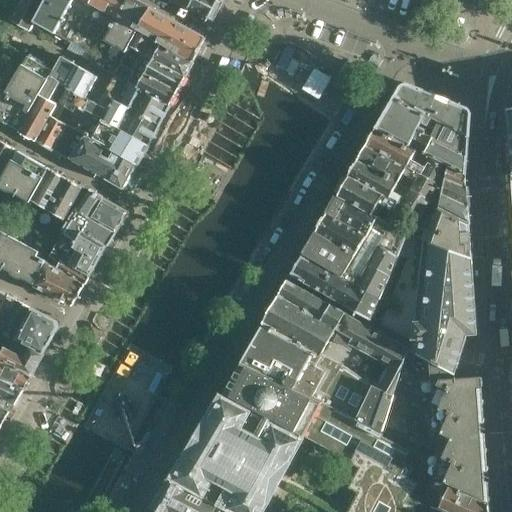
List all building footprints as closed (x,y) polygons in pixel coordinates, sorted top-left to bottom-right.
[(35,23),(47,0),(24,0),(12,22),(30,32),(35,23)] [(138,33),(151,8),(135,0),(47,0),(35,23),(71,43),(67,50),(115,77),(116,75),(117,73),(123,61),(129,51),(138,33)] [(214,21),(223,2),(218,0),(193,0),(190,8),(214,21)] [(206,39),(151,8),(138,33),(149,39),(156,43),(193,63),(194,63),(206,39)] [(193,63),(156,43),(152,51),(145,46),(149,39),(138,33),(129,51),(139,57),(141,53),(152,59),(185,77),(193,63)] [(0,87),(20,55),(0,43),(0,87)] [(185,77),(152,59),(147,68),(136,62),(139,57),(129,51),(123,61),(133,67),(140,70),(178,91),(186,78),(185,77)] [(0,120),(20,131),(50,79),(54,72),(28,57),(7,92),(0,88),(0,120)] [(67,88),(79,67),(62,58),(54,72),(50,79),(58,83),(67,88)] [(178,91),(140,70),(137,76),(125,70),(127,66),(132,69),(133,67),(123,61),(117,73),(116,75),(170,105),(178,91)] [(159,125),(105,96),(99,106),(84,98),(96,76),(79,67),(67,88),(59,103),(57,106),(65,110),(75,115),(79,107),(148,145),(159,125)] [(170,105),(116,75),(115,77),(111,85),(106,93),(105,96),(159,125),(170,105)] [(37,141),(57,106),(59,103),(50,98),(58,83),(50,79),(20,131),(37,141)] [(106,93),(111,85),(104,81),(99,89),(106,93)] [(468,138),(470,118),(471,113),(469,110),(406,84),(402,86),(377,129),(428,156),(432,158),(453,168),(465,175),(468,138)] [(54,150),(68,127),(69,125),(60,120),(65,110),(57,106),(37,141),(54,150)] [(148,145),(79,107),(75,115),(69,125),(68,127),(83,135),(137,165),(148,145)] [(70,159),(83,135),(68,127),(54,150),(70,159)] [(424,163),(428,156),(377,129),(368,146),(445,185),(448,178),(453,168),(432,158),(428,165),(424,163)] [(137,165),(83,135),(70,159),(106,179),(106,180),(124,190),(137,165)] [(0,176),(15,149),(0,141),(0,176)] [(445,185),(368,146),(359,161),(402,183),(416,190),(439,202),(442,194),(445,185)] [(35,201),(52,170),(19,152),(0,185),(32,203),(33,201),(35,201)] [(398,190),(402,183),(359,161),(350,177),(398,204),(421,217),(428,204),(431,206),(433,202),(437,204),(439,202),(416,190),(413,197),(398,190)] [(466,187),(465,175),(453,168),(448,178),(466,187)] [(50,211),(68,179),(52,170),(35,201),(50,211)] [(398,204),(350,177),(339,196),(387,224),(387,223),(398,204)] [(468,207),(466,187),(448,178),(445,185),(442,194),(468,207)] [(66,220),(83,190),(84,188),(68,179),(50,211),(66,220)] [(91,218),(103,198),(89,190),(78,210),(91,218)] [(470,226),(468,207),(442,194),(439,202),(437,204),(436,208),(437,209),(470,226)] [(389,278),(408,234),(387,223),(387,224),(339,196),(338,196),(318,232),(318,233),(305,254),(381,298),(389,278)] [(125,216),(123,209),(103,198),(91,218),(116,232),(125,216)] [(470,237),(470,226),(437,209),(432,218),(428,217),(418,239),(424,241),(472,258),(473,257),(472,256),(471,240),(472,237),(470,237)] [(116,232),(91,218),(78,210),(60,237),(61,237),(77,247),(86,232),(108,245),(116,232)] [(40,257),(51,236),(22,221),(14,236),(2,230),(1,232),(0,233),(0,266),(34,285),(47,261),(46,260),(40,257)] [(91,275),(108,246),(108,245),(86,232),(77,247),(69,262),(91,275)] [(69,262),(77,247),(61,237),(59,240),(58,239),(46,260),(47,261),(86,283),(91,275),(69,262)] [(482,403),(482,401),(481,387),(483,387),(482,379),(481,377),(479,378),(480,378),(478,378),(464,379),(464,380),(455,380),(454,376),(454,374),(455,374),(455,373),(457,368),(467,335),(477,334),(472,258),(424,241),(412,348),(412,351),(289,281),(263,327),(243,362),(381,434),(382,432),(383,431),(385,425),(413,438),(410,443),(431,452),(433,476),(425,496),(442,503),(441,505),(455,511),(490,511),(490,503),(490,502),(491,499),(491,498),(491,497),(490,497),(490,496),(489,484),(489,483),(485,481),(485,480),(485,474),(487,474),(489,469),(489,468),(489,467),(488,467),(487,466),(486,453),(487,452),(486,452),(486,451),(485,435),(485,434),(481,432),(480,420),(483,421),(483,420),(484,420),(483,405),(483,404),(482,403)] [(381,298),(305,254),(292,276),(371,320),(381,298)] [(86,283),(47,261),(34,285),(73,305),(86,283)] [(0,330),(1,329),(17,301),(1,292),(0,293),(0,330)] [(10,348),(15,339),(33,309),(32,308),(32,309),(18,301),(17,300),(17,301),(1,329),(8,333),(2,343),(10,348)] [(45,353),(58,329),(59,328),(60,327),(60,326),(60,325),(60,324),(59,323),(58,322),(57,321),(56,320),(49,317),(48,316),(47,316),(35,310),(35,309),(33,308),(33,309),(15,339),(45,353)] [(31,377),(45,353),(15,339),(10,348),(2,343),(0,342),(0,363),(1,362),(31,377)] [(31,377),(1,362),(0,363),(0,376),(25,389),(31,377)] [(407,504),(418,484),(408,478),(413,468),(403,463),(409,452),(381,437),(383,434),(381,434),(243,362),(224,394),(225,395),(224,396),(253,411),(267,419),(304,438),(315,418),(351,437),(345,448),(355,453),(350,463),(360,468),(349,488),(359,493),(348,511),(415,511),(417,509),(407,504)] [(25,389),(0,376),(0,397),(15,405),(25,389)] [(235,511),(263,511),(304,438),(267,419),(261,431),(247,423),(253,411),(224,396),(224,397),(222,396),(173,478),(175,479),(174,479),(235,511)] [(10,412),(0,407),(0,423),(3,425),(10,412)] [(235,511),(174,479),(174,480),(173,480),(156,509),(162,511),(235,511)]
